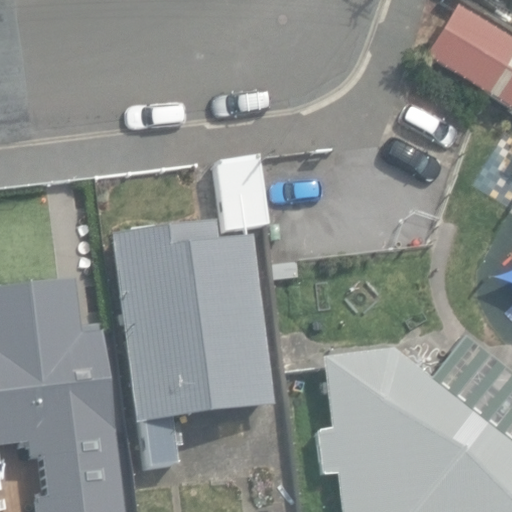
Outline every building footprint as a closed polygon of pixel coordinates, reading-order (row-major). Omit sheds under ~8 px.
[(431,57),(510,108),(511,105),(511,45),(453,10),(431,57)] [(213,165),(222,234),(266,229),(258,159),(213,165)] [(126,235),(109,237),(134,426),(139,425),(146,472),(177,468),(171,423),(273,410),(250,239),(216,243),(213,223),(155,231),(151,229),(128,232),(126,235)] [(511,257),(496,280),(511,291),(511,257)] [(272,267),(274,281),(298,278),(296,264),(272,267)] [(0,449),(24,447),(25,460),(38,458),(44,501),(31,503),(32,511),(120,511),(96,327),(78,329),(71,281),(0,290),(0,449)] [(428,381),(391,352),(320,360),(329,431),(314,433),(320,478),(335,477),(339,511),(511,511),(511,378),(463,339),(428,381)]
